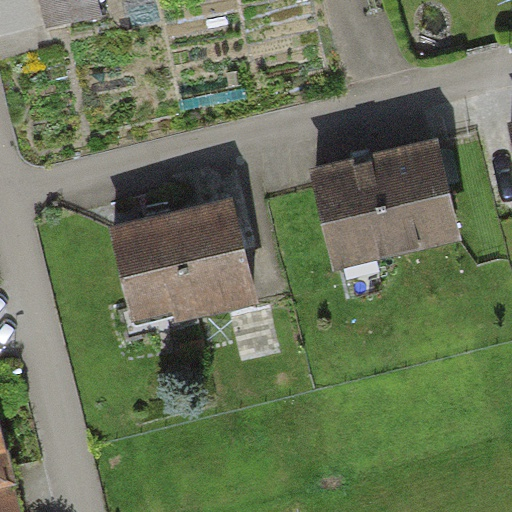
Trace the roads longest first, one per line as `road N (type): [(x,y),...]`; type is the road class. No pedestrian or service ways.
road 1 (residential): [(511,71),(0,197)]
road 2 (residential): [(79,511),(0,197)]
